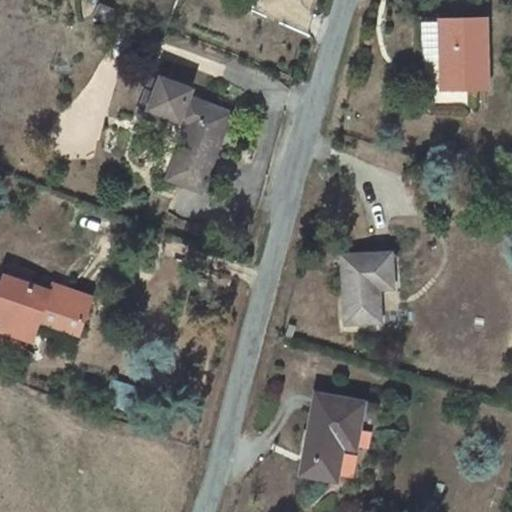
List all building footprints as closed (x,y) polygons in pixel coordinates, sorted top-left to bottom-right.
[(112,10),(100,5),(94,20),(107,24),(112,10)] [(487,19),(441,19),(442,63),(451,62),(451,74),(442,74),(443,90),(489,88),(487,19)] [(451,62),(442,63),(442,74),(451,74),(451,62)] [(162,78),(161,81),(156,92),(149,90),(139,113),(166,124),(169,116),(189,124),(169,178),(200,190),(230,113),(189,97),(191,89),(162,78)] [(153,78),(149,90),(156,92),(161,81),(153,78)] [(392,254),(344,256),(348,322),(380,320),(379,289),(394,287),(392,254)] [(13,269),(10,279),(29,286),(33,275),(13,269)] [(29,286),(10,279),(5,277),(0,290),(0,329),(26,338),(32,340),(39,320),(79,333),(91,299),(51,285),(49,292),(29,286)] [(0,339),(23,348),(26,338),(0,329),(0,339)] [(365,402),(318,394),(303,474),(337,480),(344,446),(356,449),(365,402)]
